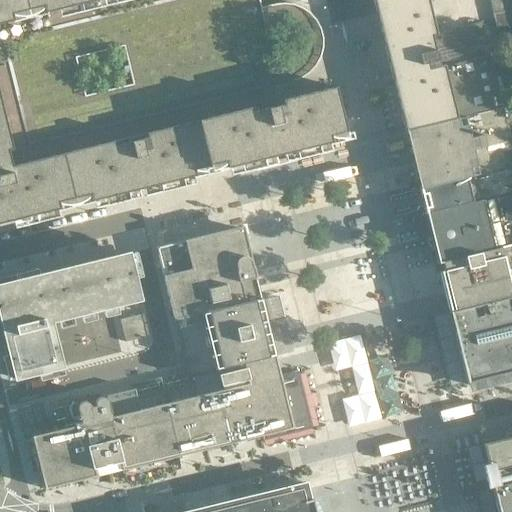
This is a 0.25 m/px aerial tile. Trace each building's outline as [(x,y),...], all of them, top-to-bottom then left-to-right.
[(0,0),(0,223),(171,182),(170,179),(168,180),(167,178),(229,162),(344,134),(341,124),(344,123),(335,87),(296,97),(292,81),(301,78),(309,73),(315,65),(320,57),(322,48),(322,38),(320,29),(316,20),(309,13),(301,8),(292,4),(283,3),(273,4),(261,7),(258,0),(0,0)] [(371,0),(372,4),(374,12),(376,12),(379,26),(382,25),(405,119),(407,129),(406,127),(404,127),(405,131),(502,107),(481,22),(435,33),(427,0),(371,0)] [(511,9),(511,0),(492,0),(489,1),(492,14),(511,9)] [(511,23),(511,9),(492,14),(495,28),(511,23)] [(511,166),(511,147),(502,107),(405,131),(419,189),(511,166)] [(511,192),(511,166),(419,189),(425,214),(511,192)] [(511,218),(511,192),(425,214),(426,215),(427,215),(436,236),(436,237),(511,218)] [(511,244),(511,218),(436,237),(436,238),(439,260),(437,261),(437,263),(511,244)] [(235,226),(235,228),(233,228),(234,233),(225,235),(224,232),(215,235),(214,233),(212,234),(212,235),(187,241),(186,240),(184,240),(184,242),(162,247),(164,252),(159,253),(164,275),(162,276),(163,278),(165,278),(170,296),(167,297),(168,299),(170,299),(175,317),(173,318),(173,320),(261,298),(260,296),(252,298),(251,294),(254,292),(257,291),(254,278),(256,278),(255,275),(253,276),(249,257),(250,257),(250,254),(248,255),(246,246),(243,246),(241,237),(245,236),(245,233),(246,233),(244,224),(235,226)] [(511,296),(511,244),(437,263),(437,264),(441,263),(443,271),(439,272),(443,286),(444,286),(444,285),(445,285),(445,283),(446,283),(453,309),(450,310),(450,308),(448,308),(449,310),(450,311),(511,296)] [(0,320),(14,379),(61,367),(50,323),(139,301),(128,254),(0,285),(0,320)] [(511,296),(450,311),(449,311),(450,313),(449,314),(449,312),(432,316),(438,340),(454,336),(467,385),(469,385),(467,380),(482,376),(483,381),(485,380),(485,379),(500,375),(500,377),(502,376),(502,375),(511,372),(511,296)] [(261,301),(261,298),(173,320),(174,323),(177,322),(179,333),(177,334),(177,335),(180,335),(182,345),(180,346),(181,351),(184,350),(184,353),(186,361),(183,362),(184,363),(187,363),(190,375),(187,376),(187,377),(217,370),(266,358),(275,356),(274,353),(272,353),(268,335),(269,335),(269,333),(268,332),(267,332),(263,333),(261,324),(265,323),(266,322),(266,321),(266,319),(264,320),(260,302),(261,301)] [(119,319),(121,330),(145,324),(143,313),(119,319)] [(148,336),(145,324),(121,330),(124,342),(148,336)] [(267,362),(266,360),(179,381),(174,383),(174,381),(172,381),(173,383),(168,384),(167,383),(165,383),(166,385),(160,386),(160,384),(159,385),(159,386),(154,388),(154,386),(151,387),(151,388),(146,389),(146,388),(144,388),(145,390),(140,391),(139,389),(137,390),(138,392),(132,393),(132,391),(131,392),(131,393),(127,394),(126,393),(123,393),(123,395),(118,396),(118,395),(116,395),(117,397),(112,398),(111,396),(109,397),(110,398),(104,400),(104,398),(103,398),(103,400),(98,401),(98,400),(91,401),(89,402),(88,403),(87,404),(79,406),(76,406),(74,405),(39,414),(44,435),(23,440),(35,493),(60,487),(59,485),(64,484),(65,486),(66,485),(66,484),(71,482),(71,484),(73,483),(73,482),(78,481),(78,482),(80,482),(79,480),(84,479),(85,481),(88,480),(87,478),(92,477),(93,479),(94,478),(94,477),(99,476),(99,477),(100,477),(100,475),(106,474),(106,475),(108,475),(107,473),(112,472),(113,474),(116,473),(115,471),(120,470),(121,472),(122,472),(122,470),(127,469),(127,470),(129,470),(129,468),(134,467),(134,468),(136,468),(135,467),(140,465),(141,467),(144,466),(143,465),(168,458),(169,460),(172,459),(171,458),(196,452),(197,453),(198,453),(200,452),(199,451),(224,445),(225,446),(228,446),(227,444),(252,438),(253,439),(255,439),(256,442),(287,434),(280,402),(277,403),(276,401),(279,400),(275,382),(272,382),(271,380),(270,380),(265,362),(267,362)] [(511,433),(504,433),(503,438),(481,444),(490,479),(493,478),(495,485),(492,486),(492,487),(511,482),(511,433)] [(475,491),(480,511),(511,511),(511,482),(492,487),(475,491)] [(309,500),(305,483),(288,487),(288,486),(257,493),(258,495),(199,509),(199,507),(179,511),(315,511),(312,499),(309,500)]
